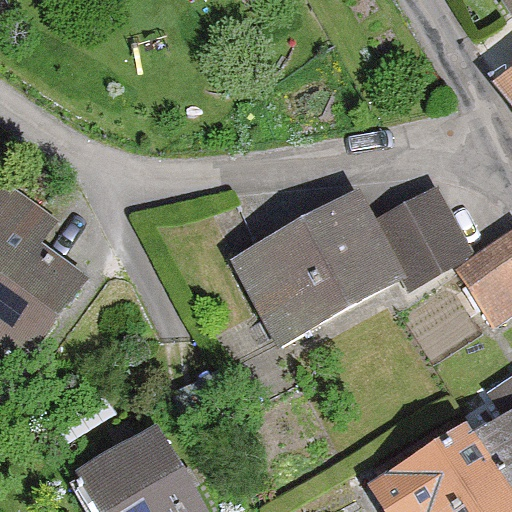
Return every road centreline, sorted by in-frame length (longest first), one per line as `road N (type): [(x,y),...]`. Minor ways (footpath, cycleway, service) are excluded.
road 1 (residential): [(0,98),(75,154),(141,174),(390,172),(499,156)]
road 2 (unknown): [(127,171),(131,255),(180,330),(180,360),(98,420)]
road 3 (residential): [(424,0),(499,156)]
